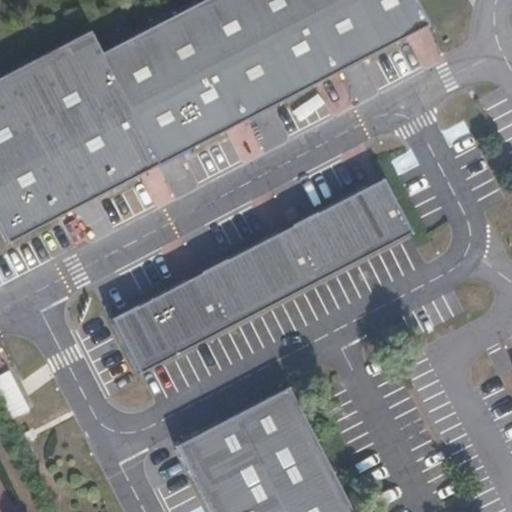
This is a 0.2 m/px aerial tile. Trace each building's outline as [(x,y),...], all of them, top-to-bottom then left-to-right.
[(89,28),(0,75),(0,232),(6,244),(144,172),(142,167),(155,160),(157,165),(158,166),(188,150),(188,149),(234,125),(231,120),(244,113),(247,118),(247,119),(278,103),(277,102),(323,77),(321,73),(334,66),(336,71),(337,72),(368,56),(367,54),(413,30),(411,26),(424,19),(426,23),(428,22),(416,0),(201,0),(102,52),(89,28)] [(426,23),(424,19),(411,26),(413,30),(426,23)] [(323,77),(336,71),(334,66),(321,73),(323,77)] [(234,125),(247,118),(244,113),(231,120),(234,125)] [(142,167),(144,172),(157,165),(155,160),(142,167)] [(110,320),(139,376),(413,231),(384,176),(382,177),(385,181),(372,189),(369,184),(317,211),(316,211),(291,224),(294,229),(281,236),(279,232),(227,259),(226,258),(200,272),(203,277),(190,285),(188,280),(136,307),(135,306),(110,320)] [(382,177),(369,184),(372,189),(385,181),(382,177)] [(279,232),(281,236),(294,229),(291,224),(278,231),(279,232)] [(200,272),(187,279),(188,280),(190,285),(203,277),(200,272)] [(9,373),(0,376),(0,392),(7,410),(22,404),(9,373)] [(352,511),(289,388),(175,448),(191,480),(192,480),(209,511),(352,511)]
